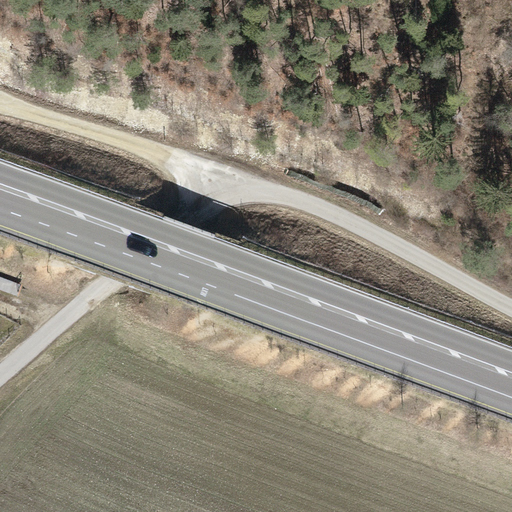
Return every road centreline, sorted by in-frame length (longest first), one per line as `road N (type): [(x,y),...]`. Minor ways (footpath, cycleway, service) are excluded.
road 1 (unclassified): [(511,305),(347,216),(240,180),(0,375)]
road 2 (primary): [(0,196),(511,381)]
road 3 (track): [(240,180),(0,112)]
